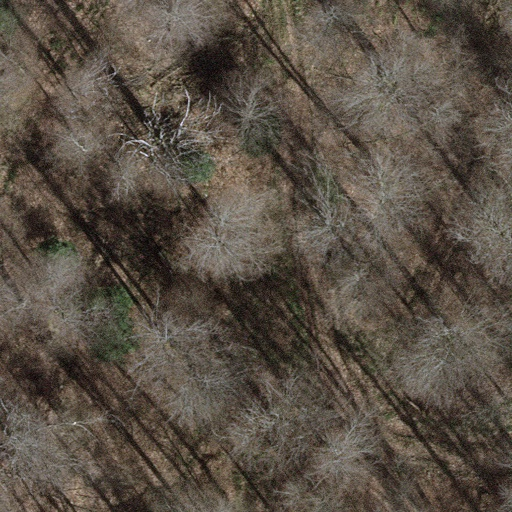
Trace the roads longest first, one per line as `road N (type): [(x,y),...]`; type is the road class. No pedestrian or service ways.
road 1 (track): [(504,0),(431,182),(275,511)]
road 2 (track): [(294,470),(224,314),(180,175),(88,0)]
